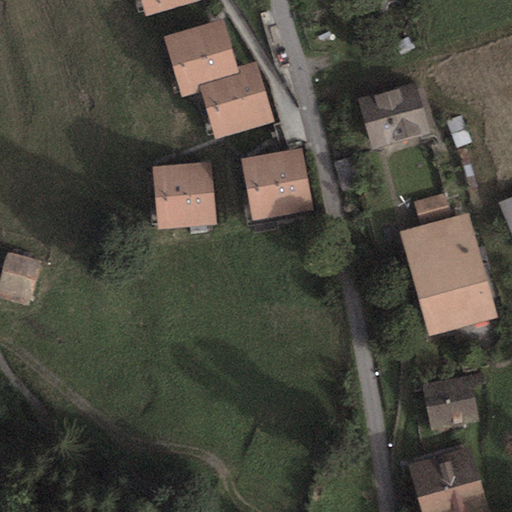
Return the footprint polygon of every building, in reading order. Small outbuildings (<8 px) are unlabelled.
[(149,0),(152,9),(180,0),(149,0)] [(219,27),(173,41),(188,90),(207,84),(221,132),(267,118),(252,69),(233,75),(219,27)] [(365,103),(378,145),(425,132),(421,119),(429,117),(421,91),(413,94),(411,90),(365,103)] [(265,154),(249,157),(259,214),(306,205),(297,155),(267,161),(265,154)] [(210,219),(206,169),(161,173),(165,223),(210,219)] [(444,197),(420,204),(425,222),(449,215),(444,197)] [(482,249),(473,252),(465,222),(411,237),(437,327),(490,312),(479,274),(489,271),(482,249)] [(2,296),(28,303),(38,265),(12,258),(2,296)] [(427,387),(435,427),(477,419),(469,379),(427,387)] [(417,465),(430,511),(489,511),(490,511),(484,511),(483,511),(465,451),(417,465)]
